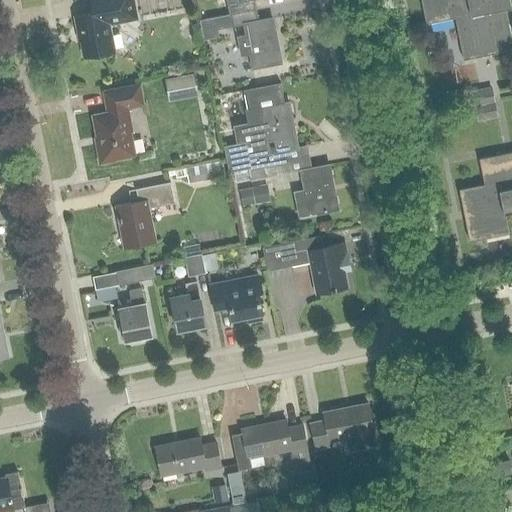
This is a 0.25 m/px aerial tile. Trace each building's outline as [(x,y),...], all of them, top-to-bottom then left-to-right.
[(89,0),(92,13),(75,17),(77,31),(79,31),(81,41),(84,57),(114,51),(109,23),(135,18),(131,0),(89,0)] [(227,0),(228,2),(231,15),(257,9),(255,0),(227,0)] [(463,60),(511,50),(511,41),(505,9),(511,7),(509,0),(421,0),(426,24),(455,19),(463,60)] [(253,68),(281,63),(272,19),(260,21),(257,9),(231,15),(214,18),(202,20),(200,20),(204,40),(218,38),(217,31),(245,26),(247,38),(239,39),(242,55),(251,53),(253,68)] [(195,74),(166,80),(169,96),(198,91),(195,74)] [(144,105),(140,85),(105,92),(109,113),(95,116),(101,148),(98,149),(101,164),(116,161),(115,158),(135,154),(130,131),(133,131),(128,108),(144,105)] [(472,94),(475,106),(494,102),(492,90),(472,94)] [(494,102),(475,106),(477,119),(496,115),(494,102)] [(257,156),(249,158),(247,145),(225,149),(230,172),(249,168),(287,161),(285,150),(297,147),(288,103),(260,108),(260,106),(247,109),(257,156)] [(511,152),(479,159),(484,185),(459,190),(469,242),(509,234),(505,214),(511,212),(511,152)] [(225,177),(222,161),(168,171),(169,175),(176,174),(176,178),(186,176),(188,184),(225,177)] [(252,181),(289,174),(287,161),(249,168),(252,181)] [(295,193),(300,217),(338,210),(329,165),(302,171),(306,190),(295,193)] [(115,206),(124,249),(156,243),(149,209),(175,204),(171,182),(136,189),(139,201),(115,206)] [(267,186),(241,191),(244,207),(270,201),(267,186)] [(336,290),(347,288),(344,271),(342,261),(348,260),(344,243),(323,248),(321,236),(262,247),(267,271),(292,266),(290,255),(308,252),(310,263),(316,294),(332,291),(336,290)] [(186,257),(190,275),(205,272),(201,254),(186,257)] [(153,266),(118,272),(120,285),(155,278),(153,266)] [(261,314),(262,314),(258,293),(261,292),(258,275),(247,277),(248,282),(225,286),(225,282),(209,285),(214,311),(230,308),(232,320),(248,317),(249,323),(262,320),(261,314)] [(171,297),(178,330),(205,324),(197,283),(187,285),(189,294),(171,297)] [(119,308),(125,340),(154,335),(147,303),(144,303),(141,289),(130,291),(133,305),(119,308)] [(0,357),(10,356),(5,330),(0,331),(0,357)] [(373,432),(368,404),(324,413),(325,420),(311,423),(316,449),(331,445),(330,440),(347,437),(349,449),(374,444),(372,432),(373,432)] [(248,458),(290,450),(293,464),(308,462),(301,425),(287,428),(286,421),(242,430),(243,434),(232,435),(238,470),(250,467),(248,458)] [(155,447),(158,457),(161,475),(178,472),(178,471),(204,466),(205,471),(221,468),(216,443),(201,446),(200,438),(155,447)] [(407,467),(405,457),(390,460),(392,471),(407,467)] [(509,460),(490,464),(493,477),(511,473),(509,460)] [(317,483),(314,470),(298,473),(300,486),(317,483)] [(5,475),(6,479),(0,479),(0,511),(5,511),(24,509),(24,511),(26,511),(18,473),(5,475)] [(228,501),(225,484),(211,486),(214,504),(228,501)]
